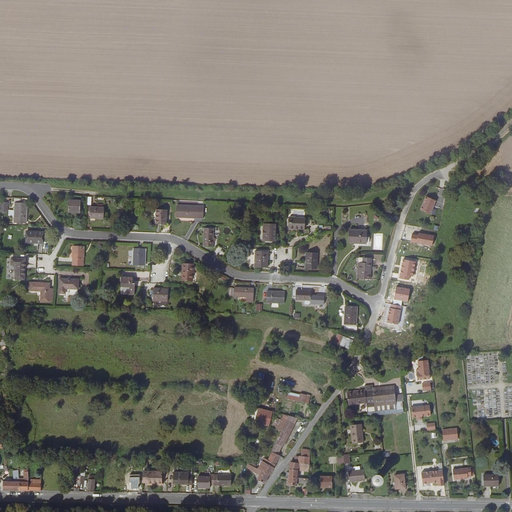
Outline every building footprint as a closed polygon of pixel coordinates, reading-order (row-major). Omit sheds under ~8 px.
[(437,200),(427,196),(421,209),(432,213),(437,200)] [(81,201),(70,200),(69,212),(81,212),(81,201)] [(27,222),(28,203),(15,202),(15,222),(27,222)] [(185,215),(185,217),(204,218),(204,206),(178,205),(177,217),(181,217),(181,215),(185,215)] [(482,213),(483,206),(476,205),(475,212),(482,213)] [(105,208),(90,207),(89,214),(91,214),(91,218),(105,219),(105,208)] [(167,224),(168,210),(157,209),(156,224),(167,224)] [(305,218),(290,217),(290,228),(305,229),(305,218)] [(275,241),(276,224),(264,224),(263,240),(275,241)] [(216,228),(205,228),(204,246),(215,246),(216,228)] [(367,242),(367,236),(367,230),(350,229),(349,242),(355,243),(355,242),(367,242)] [(45,238),(45,231),(27,231),(27,243),(36,243),(36,242),(45,243),(45,238)] [(434,235),(418,233),(418,235),(416,243),(432,246),(434,235)] [(74,261),(84,262),(85,246),(74,246),(73,261),(74,261)] [(146,265),(146,251),(135,250),(134,265),(146,265)] [(269,251),(256,250),(256,267),(268,267),(269,251)] [(317,253),(307,252),(306,268),(317,268),(317,253)] [(363,262),(359,262),(358,278),(371,279),(372,258),(363,257),(363,262)] [(26,279),(26,258),(13,258),(12,265),(17,266),(16,279),(26,279)] [(416,262),(403,259),(400,274),(410,276),(413,276),(416,262)] [(194,280),(194,263),(183,263),(183,280),(194,280)] [(134,277),(122,276),(122,286),(131,287),(131,294),(136,295),(136,283),(134,283),(134,277)] [(80,279),(61,278),(60,293),(67,293),(67,288),(80,289),(80,279)] [(50,283),(31,283),(31,290),(44,290),(43,301),(50,301),(50,294),(50,289),(50,283)] [(254,301),(254,287),(235,286),(235,288),(230,288),(230,296),(246,296),(246,301),(254,301)] [(410,289),(396,287),(394,299),(408,302),(410,289)] [(169,288),(154,288),(154,301),(169,301),(169,288)] [(311,300),(312,290),(297,290),(296,299),(311,300)] [(285,292),(268,291),(267,303),(285,303),(285,292)] [(346,325),(357,325),(358,306),(346,306),(346,310),(348,310),(348,313),(346,313),(346,325)] [(390,308),(389,308),(387,323),(398,325),(401,310),(390,308)] [(356,334),(359,326),(346,326),(345,331),(356,334)] [(341,344),(344,336),(338,333),(334,342),(341,344)] [(348,337),(344,336),(341,344),(350,348),(354,340),(348,337)] [(418,380),(431,379),(429,360),(418,361),(419,369),(417,369),(418,380)] [(431,390),(431,382),(423,383),(423,390),(431,390)] [(379,410),(376,387),(373,388),(373,384),(365,385),(365,389),(357,390),(357,392),(348,393),(349,404),(375,401),(375,410),(379,410)] [(394,385),(376,387),(379,410),(397,408),(394,385)] [(300,400),(307,402),(309,394),(302,392),(301,396),(300,400)] [(430,406),(411,408),(412,418),(418,417),(418,416),(421,416),(421,417),(431,416),(430,406)] [(269,426),(274,411),(259,407),(255,422),(269,426)] [(288,434),(293,423),(288,420),(282,431),(288,434)] [(363,442),(361,423),(350,424),(352,443),(363,442)] [(457,429),(443,430),(444,442),(448,441),(448,440),(458,439),(457,429)] [(267,462),(274,466),(280,455),(281,453),(279,452),(279,451),(280,451),(283,444),(288,434),(282,431),(277,442),(276,442),(275,443),(276,444),(267,462)] [(291,463),(289,477),(297,478),(298,477),(299,470),(309,471),(311,450),(303,449),(302,449),(301,456),(300,456),(299,463),(295,462),(291,462),(291,463)] [(143,471),(143,459),(130,459),(131,462),(137,462),(137,465),(141,466),(141,471),(143,471)] [(267,462),(265,461),(264,464),(266,464),(263,470),(269,474),(270,474),(274,466),(267,462)] [(269,474),(263,470),(256,467),(255,470),(261,473),(257,479),(265,483),(269,474)] [(467,477),(471,477),(470,468),(452,470),(453,480),(460,479),(462,478),(463,479),(467,478),(467,477)] [(20,490),(28,490),(29,482),(28,474),(28,469),(25,469),(25,471),(24,471),(25,481),(19,481),(20,490)] [(364,469),(348,470),(349,481),(365,479),(364,469)] [(442,470),(421,471),(422,483),(437,482),(437,485),(444,485),(442,470)] [(157,472),(143,471),(143,482),(148,482),(148,483),(157,483),(157,472)] [(193,484),(193,475),(189,475),(189,472),(174,471),(174,482),(182,483),(184,483),(184,484),(193,484)] [(131,488),(143,488),(143,482),(139,482),(139,474),(131,474),(131,479),(131,488)] [(214,482),(214,474),(211,474),(211,477),(198,476),(198,487),(210,487),(210,485),(211,481),(214,482)] [(232,475),(214,474),(214,482),(214,485),(231,485),(232,475)] [(404,474),(394,475),(395,488),(405,487),(404,474)] [(498,474),(483,475),(483,486),(492,486),(492,485),(498,485),(498,474)] [(320,487),(332,487),(332,476),(320,476),(320,480),(320,487)] [(297,478),(289,477),(288,484),(297,485),(297,482),(308,483),(308,478),(303,478),(298,477),(297,478)] [(28,490),(41,490),(42,480),(33,479),(33,482),(29,482),(28,490)] [(20,490),(19,481),(4,480),(3,489),(20,490)]
